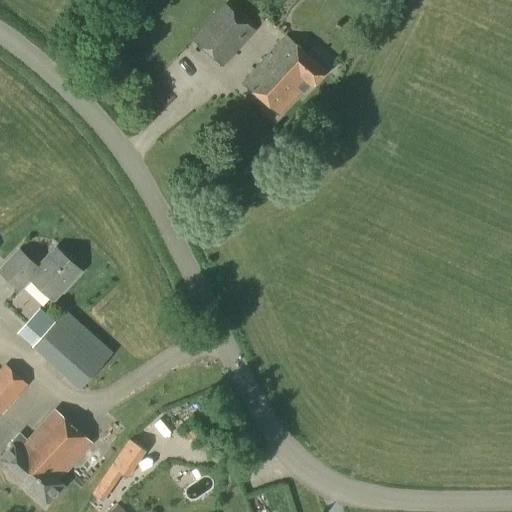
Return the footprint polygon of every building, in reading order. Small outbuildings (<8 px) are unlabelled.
[(221,67),(254,32),(225,5),(192,40),(221,67)] [(310,87),(324,72),(285,37),(242,85),(278,117),(301,92),(303,94),(310,86),(310,87)] [(80,272),(55,249),(36,268),(19,251),(0,270),(0,273),(19,291),(30,280),(52,302),(80,272)] [(88,393),(120,358),(67,310),(47,332),(38,324),(26,337),(88,393)] [(0,413),(2,415),(28,385),(4,364),(0,368),(0,413)] [(91,444),(54,411),(26,442),(19,436),(12,444),(13,445),(0,459),(0,461),(48,505),(64,487),(58,481),(91,444)] [(127,478),(132,471),(115,459),(91,493),(103,501),(122,474),(127,478)]
